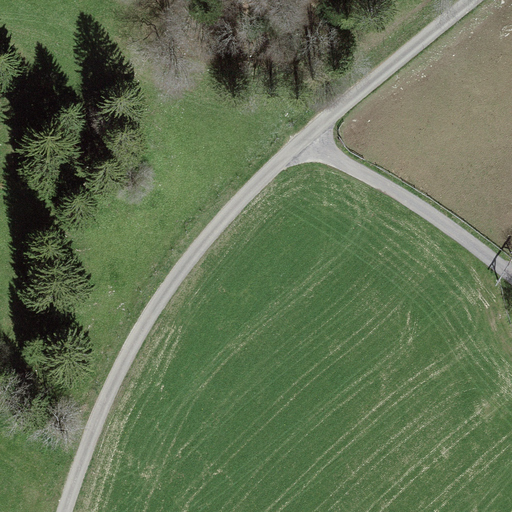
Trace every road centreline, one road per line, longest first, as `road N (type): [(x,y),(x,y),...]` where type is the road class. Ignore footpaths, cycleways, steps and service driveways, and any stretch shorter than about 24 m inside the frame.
road 1 (unclassified): [(65,511),(93,425),(207,236),(309,139),(480,0)]
road 2 (track): [(511,274),(309,139)]
